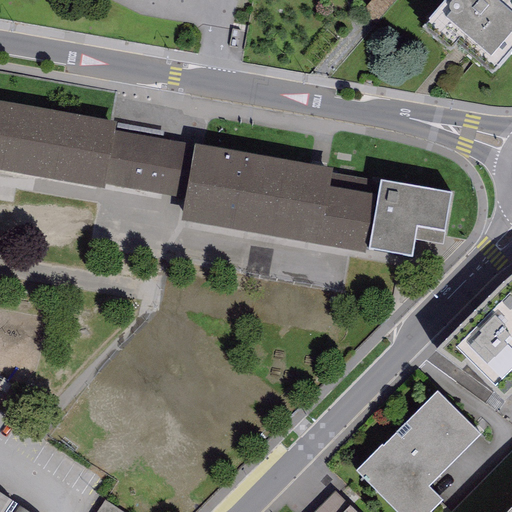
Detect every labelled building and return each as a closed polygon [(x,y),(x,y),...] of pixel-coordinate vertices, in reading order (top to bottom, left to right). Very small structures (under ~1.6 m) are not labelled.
[(511,3),(510,7),(502,0),(451,0),(420,33),(450,60),(458,52),(492,83),(511,61),(511,3)] [(114,131),(115,123),(0,102),(0,170),(104,189),(105,183),(185,198),(195,146),(114,131)] [(333,169),(195,146),(185,198),(182,221),(365,251),(374,196),(330,189),(333,169)] [(451,193),(382,181),(369,249),(411,256),(417,226),(444,231),(451,193)] [(511,283),(503,291),(435,357),(459,379),(466,371),(504,409),(511,400),(511,283)] [(104,396),(199,484),(252,428),(216,394),(225,385),(202,364),(195,372),(158,338),(104,396)] [(437,397),(356,476),(392,511),(434,511),(442,505),(429,491),(479,440),(437,397)] [(355,511),(336,493),(316,511),(355,511)] [(0,511),(19,511),(0,500),(0,511)]
